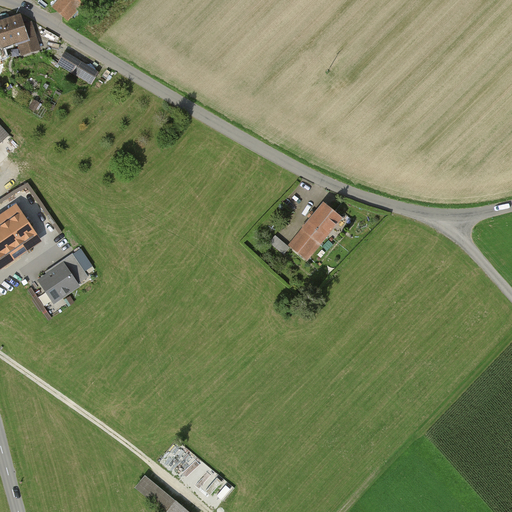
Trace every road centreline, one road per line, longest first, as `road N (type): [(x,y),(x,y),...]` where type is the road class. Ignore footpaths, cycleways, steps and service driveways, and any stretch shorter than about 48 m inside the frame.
road 1 (unclassified): [(3,0),(324,180),(448,216),(511,206)]
road 2 (track): [(0,356),(131,446),(208,511)]
